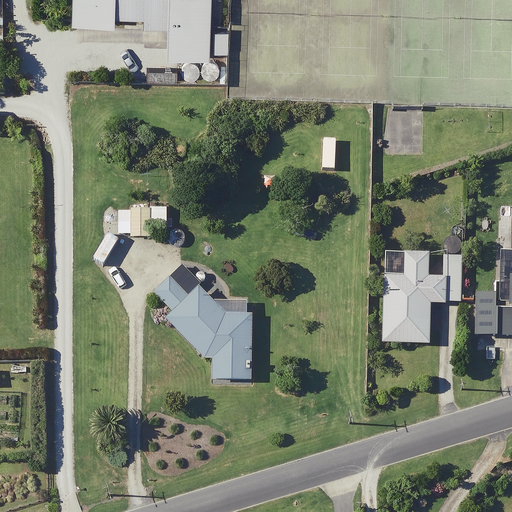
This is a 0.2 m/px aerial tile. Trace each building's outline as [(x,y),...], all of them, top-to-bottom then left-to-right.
[(70,0),(69,23),(111,26),(112,16),(143,18),(143,25),(166,26),(165,56),(225,58),(226,27),(217,27),(218,0),(70,0)] [(333,172),(335,139),(321,138),(320,171),(333,172)] [(315,171),(316,142),(305,141),(304,170),(315,171)] [(146,205),(128,205),(128,240),(148,240),(148,233),(164,233),(164,210),(146,210),(146,205)] [(511,216),(511,217),(511,257),(495,257),(495,299),(474,298),(473,338),(511,338),(511,216)] [(153,258),(153,245),(131,245),(131,258),(153,258)] [(425,256),(402,255),(401,278),(381,278),(380,346),(426,347),(427,305),(458,305),(459,258),(441,258),(441,280),(424,279),(425,256)] [(187,296),(169,278),(152,296),(170,314),(162,321),(202,360),(210,361),(209,382),(247,383),(249,317),(221,316),(194,289),(187,296)]
